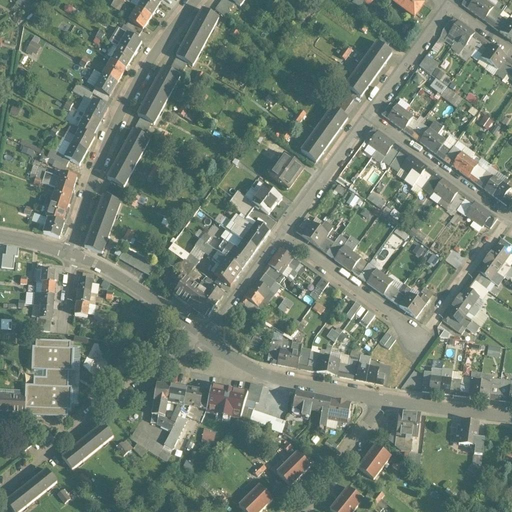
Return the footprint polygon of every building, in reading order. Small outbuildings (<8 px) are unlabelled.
[(135,0),(131,6),(137,9),(143,0),(135,0)] [(157,4),(151,0),(143,0),(137,9),(151,19),(160,6),(157,4)] [(234,4),(229,0),(223,0),(215,11),(224,18),(234,4)] [(423,6),(415,0),(396,0),(393,4),(413,19),(414,18),(417,14),(423,6)] [(474,0),(470,6),(467,10),(475,16),(485,3),(480,0),(474,0)] [(470,6),(465,1),(461,6),(467,10),(470,6)] [(485,3),(475,16),(484,22),(487,18),(493,9),(488,6),(485,3)] [(151,19),(137,9),(129,22),(143,31),(151,19)] [(493,9),(487,18),(495,23),(499,18),(498,18),(501,15),(493,9)] [(218,20),(202,11),(176,58),(177,59),(187,64),(192,67),(218,20)] [(260,19),(255,15),(251,20),(256,24),(260,19)] [(495,23),(487,18),(484,22),(491,28),(495,23)] [(507,24),(499,18),(495,23),(503,29),(507,24)] [(452,19),(445,29),(450,33),(458,23),(452,19)] [(503,29),(499,34),(508,40),(511,33),(511,23),(509,21),(503,29)] [(143,31),(129,22),(124,28),(139,37),(143,31)] [(466,29),(458,23),(450,33),(448,36),(456,42),(466,29)] [(503,29),(495,23),(491,28),(499,34),(503,29)] [(367,30),(361,26),(358,31),(364,35),(367,30)] [(124,28),(124,27),(121,32),(127,35),(136,41),(139,37),(124,28)] [(474,35),(466,29),(456,42),(464,48),(465,48),(471,40),(474,35)] [(239,34),(233,30),(230,35),(235,39),(239,34)] [(121,32),(119,31),(111,45),(118,50),(118,49),(127,35),(121,32)] [(127,35),(118,49),(133,58),(141,44),(136,41),(127,35)] [(482,41),(474,35),(471,40),(478,45),(479,45),(482,41)] [(390,42),(383,37),(379,41),(387,47),(390,42)] [(471,40),(465,48),(464,48),(462,51),(470,57),(478,45),(471,40)] [(490,47),(482,41),(479,45),(479,46),(487,51),(490,47)] [(38,58),(43,46),(32,42),(28,54),(38,58)] [(464,48),(456,42),(452,49),(460,55),(462,51),(464,48)] [(376,45),(345,88),(356,97),(360,99),(391,56),(376,45)] [(487,51),(479,46),(475,51),(483,57),(487,51)] [(113,47),(106,58),(112,61),(118,50),(113,47)] [(222,47),(215,57),(221,61),(228,51),(222,47)] [(481,59),(481,60),(489,66),(498,53),(490,47),(487,51),(483,57),(481,59)] [(351,52),(346,48),(339,57),(344,61),(351,52)] [(112,61),(110,63),(125,71),(133,58),(118,49),(118,50),(112,61)] [(483,57),(475,51),(471,57),(474,59),(476,56),(481,59),(483,57)] [(498,53),(489,66),(497,72),(503,63),(506,59),(498,53)] [(419,68),(431,76),(438,66),(427,58),(419,68)] [(187,64),(177,59),(171,69),(181,74),(187,64)] [(511,67),(511,62),(506,59),(503,63),(511,69),(511,67)] [(448,71),(452,65),(447,62),(443,67),(448,71)] [(125,71),(110,63),(102,76),(117,85),(125,71)] [(503,63),(497,72),(495,75),(503,81),(507,75),(511,69),(503,63)] [(180,78),(164,69),(138,116),(141,118),(151,124),(154,125),(180,78)] [(440,79),(444,74),(439,70),(435,75),(440,79)] [(334,76),(328,72),(325,77),(330,81),(334,76)] [(199,73),(192,85),(198,88),(205,76),(199,73)] [(503,81),(502,82),(505,84),(508,80),(511,82),(511,78),(507,75),(503,81)] [(117,85),(102,76),(95,89),(107,97),(109,98),(117,85)] [(91,95),(76,87),(72,94),(81,99),(88,103),(89,101),(92,96),(91,95)] [(95,89),(91,95),(92,96),(104,102),(107,97),(95,89)] [(347,90),(334,108),(343,114),(356,97),(347,90)] [(314,92),(310,97),(316,101),(319,96),(314,92)] [(74,110),(85,117),(93,103),(89,101),(88,103),(81,99),(74,110)] [(93,103),(85,117),(99,125),(107,111),(93,103)] [(183,105),(177,114),(183,118),(189,108),(183,105)] [(394,110),(389,106),(385,112),(390,115),(394,110)] [(405,113),(396,107),(394,110),(390,115),(387,120),(395,126),(405,113)] [(332,109),(301,153),(315,164),(347,120),(332,109)] [(385,112),(384,111),(381,116),(387,120),(390,115),(385,112)] [(300,112),(293,121),(298,125),(305,116),(300,112)] [(405,113),(395,126),(403,132),(407,128),(412,120),(413,119),(405,113)] [(85,117),(78,130),(80,131),(92,138),(99,125),(85,117)] [(416,123),(412,120),(407,128),(414,133),(417,129),(424,120),(420,117),(416,123)] [(151,124),(141,118),(136,128),(146,134),(151,124)] [(494,125),(489,121),(485,126),(491,130),(494,125)] [(68,136),(75,140),(80,131),(78,130),(73,127),(68,136)] [(414,133),(407,128),(403,132),(411,138),(414,133)] [(257,129),(251,137),(261,145),(268,136),(257,129)] [(377,133),(372,129),(368,133),(369,134),(374,138),(377,133)] [(425,135),(417,129),(414,133),(423,139),(425,135)] [(75,140),(72,145),(87,153),(94,140),(92,138),(80,131),(75,140)] [(423,139),(419,144),(428,150),(437,137),(429,131),(425,135),(423,139)] [(134,132),(108,180),(112,182),(122,188),(123,188),(149,141),(134,132)] [(168,136),(162,133),(157,144),(163,147),(168,136)] [(290,137),(284,133),(280,138),(286,142),(290,137)] [(386,139),(377,133),(374,138),(370,143),(368,146),(376,152),(386,139)] [(423,139),(414,133),(411,138),(419,144),(423,139)] [(369,134),(365,139),(370,143),(374,138),(369,134)] [(450,136),(445,143),(453,148),(457,143),(458,141),(450,136)] [(445,143),(437,137),(428,150),(436,156),(442,147),(445,143)] [(394,145),(386,139),(376,152),(385,158),(391,150),(394,145)] [(453,148),(445,143),(442,147),(450,152),(453,148)] [(473,154),(457,143),(453,148),(461,154),(469,160),(473,154)] [(87,153),(72,145),(65,157),(65,158),(70,161),(79,166),(87,153)] [(402,151),(394,145),(391,150),(398,155),(399,155),(402,151)] [(450,152),(442,147),(439,151),(447,157),(450,152)] [(461,154),(453,148),(450,152),(447,157),(455,163),(461,154)] [(31,158),(32,152),(20,149),(18,155),(31,158)] [(398,155),(391,150),(387,155),(395,160),(398,155)] [(410,157),(402,151),(399,155),(406,161),(410,157)] [(447,157),(439,151),(436,156),(444,161),(447,157)] [(65,157),(54,153),(50,161),(55,163),(66,168),(67,168),(70,161),(65,158),(65,157)] [(469,160),(461,154),(455,163),(452,167),(460,173),(469,160)] [(399,155),(398,155),(395,160),(392,164),(400,170),(406,161),(399,155)] [(303,171),(284,157),(269,177),(288,191),(303,171)] [(418,163),(410,157),(406,161),(400,170),(401,170),(409,176),(418,163)] [(455,163),(447,157),(444,161),(452,167),(455,163)] [(469,160),(460,173),(468,179),(471,175),(477,168),(478,166),(469,160)] [(66,168),(55,163),(53,168),(64,173),(66,168)] [(426,169),(418,163),(409,176),(417,182),(423,173),(426,169)] [(400,170),(392,164),(390,167),(398,173),(401,170),(400,170)] [(160,169),(154,166),(149,177),(155,180),(160,169)] [(485,174),(477,168),(471,175),(479,180),(480,181),(485,174)] [(434,174),(426,169),(423,173),(431,179),(434,174)] [(431,179),(423,173),(419,179),(427,185),(431,179)] [(493,179),(485,173),(485,174),(480,181),(487,186),(493,179)] [(42,184),(56,189),(59,179),(45,174),(42,184)] [(77,179),(61,174),(59,179),(56,189),(72,195),(77,179)] [(442,180),(434,174),(431,179),(439,185),(442,180)] [(479,180),(471,175),(468,179),(476,185),(479,180)] [(487,186),(484,191),(492,197),(502,184),(493,178),(493,179),(487,186)] [(427,185),(419,179),(417,182),(415,184),(424,190),(428,185),(427,185)] [(439,185),(431,179),(427,185),(428,185),(435,190),(439,185)] [(450,186),(442,180),(439,185),(435,190),(433,193),(441,199),(450,186)] [(480,181),(479,180),(476,185),(484,191),(487,186),(480,181)] [(122,188),(112,182),(107,192),(117,198),(122,188)] [(262,189),(255,184),(250,190),(257,196),(251,204),(250,206),(254,209),(257,211),(258,210),(267,216),(275,205),(276,206),(280,201),(263,188),(262,189)] [(502,184),(492,197),(501,203),(507,193),(510,190),(506,187),(502,184)] [(435,190),(428,185),(424,190),(423,192),(428,195),(430,192),(433,194),(433,193),(435,190)] [(459,192),(450,186),(441,199),(449,205),(452,202),(455,197),(459,192)] [(72,195),(56,189),(51,203),(67,209),(72,195)] [(338,191),(332,199),(338,204),(344,196),(338,191)] [(441,199),(433,193),(433,194),(430,192),(428,195),(431,197),(429,198),(438,204),(441,199)] [(467,198),(459,192),(455,197),(463,202),(463,203),(467,198)] [(251,204),(236,193),(232,199),(250,213),(254,209),(250,206),(251,204)] [(511,196),(507,193),(501,203),(506,207),(511,199),(511,196)] [(133,195),(129,206),(135,209),(140,198),(133,195)] [(358,200),(352,197),(348,202),(354,206),(358,200)] [(463,202),(455,197),(452,202),(460,208),(463,202)] [(121,204),(104,198),(84,249),(101,255),(121,204)] [(475,204),(467,198),(463,203),(471,208),(475,204)] [(250,213),(232,199),(227,205),(240,215),(246,219),(247,218),(250,213)] [(455,214),(447,208),(449,205),(441,199),(438,204),(437,205),(447,212),(446,213),(453,218),(454,217),(454,215),(455,214)] [(460,208),(452,202),(449,205),(447,208),(455,214),(457,212),(460,208)] [(67,209),(51,203),(47,218),(49,219),(62,224),(67,209)] [(471,208),(463,203),(457,212),(465,218),(466,217),(465,217),(471,208)] [(471,208),(465,217),(466,217),(473,223),(483,210),(475,204),(471,208)] [(491,216),(483,210),(473,223),(482,229),(484,226),(491,216)] [(246,219),(240,215),(237,219),(243,223),(246,219)] [(497,220),(491,216),(484,226),(490,230),(497,220)] [(246,219),(243,223),(237,219),(227,232),(242,243),(255,253),(269,234),(247,218),(246,219)] [(62,224),(49,219),(43,235),(59,240),(64,225),(62,224)] [(309,227),(303,223),(299,229),(305,233),(309,227)] [(305,233),(302,237),(310,243),(319,230),(311,224),(309,227),(305,233)] [(332,230),(324,224),(319,230),(328,236),(332,230)] [(227,232),(221,227),(214,235),(225,243),(220,249),(229,256),(232,258),(236,252),(242,243),(227,232)] [(299,229),(296,233),(302,237),(305,233),(299,229)] [(319,230),(310,243),(318,249),(322,245),(325,240),(328,236),(319,230)] [(134,234),(128,231),(123,242),(129,244),(134,234)] [(433,244),(418,233),(414,238),(430,250),(433,244)] [(215,244),(204,235),(200,241),(205,245),(208,247),(211,250),(215,244)] [(333,245),(325,240),(322,245),(329,251),(333,245)] [(205,245),(200,241),(195,248),(203,254),(206,250),(203,247),(205,245)] [(511,249),(501,241),(497,246),(508,254),(511,249)] [(255,253),(242,243),(236,252),(232,258),(245,267),(255,253)] [(289,248),(284,244),(280,250),(289,257),(293,251),(288,248),(289,248)] [(355,250),(347,244),(344,248),(352,254),(355,250)] [(329,251),(322,245),(318,249),(326,255),(329,251)] [(341,251),(334,245),(333,245),(329,251),(337,256),(341,251)] [(497,246),(491,254),(490,254),(504,264),(510,256),(508,254),(497,246)] [(211,250),(208,247),(206,250),(203,254),(221,267),(225,260),(211,250)] [(344,248),(341,251),(337,256),(334,261),(342,267),(352,254),(344,248)] [(289,257),(280,250),(274,258),(287,268),(293,260),(289,257)] [(156,268),(125,251),(120,261),(149,277),(156,268)] [(337,256),(329,251),(326,255),(334,261),(337,256)] [(352,254),(342,267),(351,273),(354,268),(357,264),(360,260),(352,254)] [(504,264),(490,254),(483,265),(496,275),(504,264)] [(199,263),(189,256),(184,263),(194,270),(199,263)] [(232,258),(229,256),(225,260),(242,272),(245,267),(232,258)] [(287,268),(274,258),(268,267),(272,270),(278,274),(281,276),(287,268)] [(221,267),(214,277),(230,289),(242,272),(225,260),(221,267)] [(293,260),(287,268),(293,273),(299,264),(293,260)] [(368,266),(360,260),(357,264),(365,270),(367,266),(368,266)] [(365,270),(357,264),(354,268),(362,274),(365,270)] [(504,264),(496,275),(503,280),(511,269),(509,268),(504,264)] [(483,265),(477,273),(482,277),(490,283),(496,275),(483,265)] [(375,272),(367,266),(365,270),(362,274),(362,275),(366,270),(373,275),(375,272)] [(268,267),(262,275),(267,278),(272,270),(268,267)] [(362,274),(354,268),(351,273),(358,279),(362,274)] [(272,270),(267,278),(272,282),(278,274),(272,270)] [(373,275),(366,270),(362,275),(370,280),(373,275)] [(52,272),(42,271),(40,284),(42,284),(53,285),(54,273),(52,272)] [(384,278),(376,271),(375,272),(373,275),(370,280),(366,284),(375,291),(384,278)] [(477,273),(471,281),(476,285),(476,284),(482,277),(477,273)] [(278,274),(272,282),(275,283),(275,284),(278,286),(284,278),(281,276),(278,274)] [(362,275),(362,274),(358,279),(366,284),(370,280),(362,275)] [(262,275),(256,282),(261,286),(267,278),(262,275)] [(496,275),(490,283),(497,288),(503,280),(496,275)] [(199,290),(182,277),(176,286),(177,287),(176,287),(179,289),(173,297),(187,307),(199,290)] [(490,283),(482,277),(476,284),(481,288),(485,291),(490,283)] [(267,278),(261,286),(269,292),(275,284),(275,283),(272,282),(267,278)] [(384,278),(375,291),(383,297),(386,292),(390,287),(392,284),(384,278)] [(328,284),(322,280),(316,289),(322,293),(328,284)] [(82,281),(80,281),(78,293),(91,295),(93,283),(82,281)] [(471,281),(466,289),(470,293),(476,285),(471,281)] [(261,286),(256,282),(250,291),(263,300),(269,292),(261,286)] [(53,285),(42,284),(41,296),(54,297),(55,285),(53,285)] [(202,299),(215,309),(223,298),(204,284),(199,290),(206,295),(202,299)] [(476,285),(470,293),(475,296),(481,288),(476,284),(476,285)] [(398,293),(390,287),(386,292),(394,298),(397,294),(398,293)] [(411,292),(403,287),(398,293),(397,294),(405,299),(408,295),(411,292)] [(422,290),(418,287),(414,292),(419,295),(422,290)] [(429,292),(425,289),(420,295),(424,298),(429,292)] [(470,293),(466,289),(460,297),(459,297),(473,307),(475,304),(479,299),(475,296),(470,293)] [(199,290),(187,307),(204,320),(208,319),(215,309),(202,299),(206,295),(199,290)] [(321,294),(315,290),(313,293),(319,298),(321,294)] [(263,300),(250,291),(244,299),(254,306),(257,309),(263,300)] [(269,292),(263,300),(268,304),(274,297),(269,294),(270,293),(269,292)] [(394,298),(386,292),(383,297),(391,302),(394,298)] [(91,295),(78,293),(77,305),(89,307),(91,295)] [(405,299),(397,294),(394,298),(402,303),(405,299)] [(41,296),(34,295),(33,307),(40,308),(41,296)] [(402,303),(399,308),(407,314),(416,301),(408,295),(405,299),(402,303)] [(424,298),(420,295),(416,301),(425,307),(429,301),(424,298)] [(54,297),(41,296),(40,308),(53,309),(54,297)] [(473,307),(459,297),(452,308),(465,317),(468,314),(473,307)] [(402,303),(394,298),(391,302),(399,308),(402,303)] [(254,306),(244,299),(240,305),(250,312),(254,306)] [(263,300),(257,309),(259,310),(262,312),(268,304),(263,300)] [(284,300),(281,305),(290,311),(293,306),(284,300)] [(425,307),(416,301),(407,314),(415,320),(425,307)] [(355,304),(345,318),(350,321),(360,308),(355,304)] [(89,307),(77,305),(75,317),(87,319),(89,307)] [(281,305),(277,310),(283,314),(286,309),(281,305)] [(254,306),(250,312),(254,315),(259,310),(257,309),(254,306)] [(473,307),(468,314),(473,318),(478,311),(473,307)] [(53,309),(40,308),(39,320),(51,321),(52,321),(53,309)] [(465,317),(452,308),(451,308),(452,308),(446,316),(455,323),(459,326),(465,318),(465,317)] [(455,323),(446,316),(442,322),(451,329),(455,323)] [(459,326),(455,323),(451,329),(458,334),(462,328),(465,330),(471,323),(465,318),(459,326)] [(51,321),(39,320),(37,320),(36,332),(49,334),(51,321)] [(11,321),(0,321),(0,332),(11,332),(11,321)] [(294,322),(291,327),(289,330),(294,333),(296,330),(299,325),(294,322)] [(253,347),(259,350),(265,342),(259,339),(261,337),(264,339),(265,336),(263,335),(266,330),(260,328),(253,340),(257,342),(253,347)] [(344,331),(336,343),(341,346),(349,335),(344,331)] [(337,336),(332,332),(329,336),(332,339),(331,341),(333,343),(335,341),(334,340),(337,336)] [(395,342),(386,335),(379,345),(388,352),(395,342)] [(70,344),(35,342),(35,349),(32,349),(31,372),(46,373),(45,380),(33,379),(33,387),(25,387),(25,398),(24,416),(24,417),(67,419),(67,412),(71,412),(71,389),(68,389),(68,374),(72,374),(73,350),(70,350),(70,344)] [(271,343),(270,347),(280,349),(280,351),(290,353),(292,344),(281,342),(281,345),(271,343)] [(302,347),(292,344),(290,353),(300,355),(299,360),(308,362),(309,360),(311,352),(301,350),(302,347)] [(84,369),(96,373),(100,361),(107,363),(111,351),(92,345),(84,369)] [(490,345),(488,355),(501,358),(503,348),(490,345)] [(280,349),(270,347),(267,360),(271,360),(271,359),(278,361),(280,351),(280,349)] [(290,353),(280,351),(278,361),(277,366),(287,368),(290,353)] [(320,354),(311,352),(309,360),(319,362),(319,358),(320,354)] [(300,355),(290,353),(287,368),(297,370),(299,360),(300,355)] [(350,357),(347,368),(357,370),(358,366),(368,368),(371,358),(362,356),(361,359),(350,357)] [(319,362),(317,369),(316,374),(326,376),(329,360),(319,358),(319,362)] [(308,362),(299,360),(297,370),(299,371),(301,365),(308,367),(308,362)] [(319,362),(309,360),(308,362),(308,367),(317,369),(319,362)] [(332,361),(329,360),(326,376),(336,378),(337,372),(339,366),(339,362),(332,361)] [(347,368),(339,366),(337,372),(346,374),(347,368)] [(368,368),(358,366),(356,376),(355,382),(365,384),(368,368)] [(357,370),(347,368),(346,374),(347,374),(356,376),(357,370)] [(378,370),(368,368),(365,384),(375,386),(377,376),(378,370)] [(384,377),(377,376),(375,386),(382,387),(384,377)] [(501,382),(491,381),(492,377),(481,376),(480,384),(491,385),(489,395),(499,396),(500,389),(501,382)] [(437,379),(430,378),(430,383),(429,388),(429,394),(439,395),(441,379),(440,379),(437,379)] [(451,380),(441,379),(439,395),(449,396),(450,391),(450,386),(451,380)] [(480,384),(470,383),(470,387),(469,393),(468,399),(478,400),(480,384)] [(262,388),(250,384),(247,395),(245,401),(255,404),(257,405),(262,388)] [(491,385),(480,384),(478,400),(489,401),(489,395),(491,385)] [(170,387),(157,387),(154,403),(155,403),(152,418),(165,419),(167,405),(170,387)] [(186,390),(170,387),(167,405),(178,407),(183,408),(186,390)] [(211,387),(209,395),(206,412),(206,414),(217,416),(217,417),(230,420),(230,419),(241,421),(241,419),(245,401),(247,395),(211,387)] [(509,391),(500,389),(499,396),(499,397),(509,398),(509,391)] [(186,390),(183,408),(177,420),(184,422),(189,409),(199,411),(199,410),(203,393),(186,390)] [(209,395),(203,393),(199,410),(206,412),(209,395)] [(314,398),(295,394),(292,409),(310,413),(311,413),(314,398)] [(25,398),(0,397),(0,416),(6,417),(6,415),(24,416),(25,398)] [(331,402),(314,398),(311,413),(322,415),(328,417),(331,402)] [(255,404),(245,401),(241,419),(249,421),(248,424),(281,434),(284,423),(253,412),(255,404)] [(351,405),(331,402),(328,417),(327,421),(347,425),(351,405)] [(178,407),(171,423),(174,425),(177,420),(183,408),(178,407)] [(310,413),(292,409),(291,416),(309,419),(310,413)] [(419,417),(399,414),(398,424),(397,423),(396,430),(397,430),(396,437),(412,439),(416,440),(419,417)] [(328,417),(322,415),(320,427),(326,428),(327,421),(328,417)] [(165,419),(152,418),(151,425),(155,425),(161,428),(166,421),(165,420),(165,419)] [(298,420),(285,418),(284,423),(283,430),(295,432),(297,422),(298,420)] [(184,422),(177,420),(174,425),(170,434),(167,440),(175,445),(186,423),(184,422)] [(171,423),(166,421),(161,428),(160,430),(170,434),(174,425),(171,423)] [(478,424),(461,422),(460,428),(457,428),(457,434),(460,434),(459,438),(464,439),(476,440),(478,424)] [(320,428),(309,423),(308,430),(316,434),(319,430),(320,428)] [(113,439),(103,427),(63,459),(72,471),(113,439)] [(214,445),(218,434),(206,430),(202,441),(214,445)] [(162,450),(135,431),(130,440),(157,459),(162,450)] [(31,447),(24,437),(19,441),(26,451),(31,447)] [(412,439),(396,437),(395,447),(400,451),(410,452),(412,439)] [(338,446),(329,438),(324,444),(334,452),(338,446)] [(476,440),(464,439),(463,447),(474,448),(475,448),(476,440)] [(175,445),(167,440),(164,446),(172,451),(175,445)] [(483,441),(476,440),(475,448),(474,448),(473,452),(482,453),(483,441)] [(129,453),(122,444),(117,449),(124,458),(129,453)] [(291,449),(287,444),(283,449),(287,453),(291,449)] [(375,447),(358,470),(373,481),(390,459),(375,447)] [(482,453),(473,452),(472,465),(480,466),(482,453)] [(297,454),(276,474),(290,488),(310,468),(297,454)] [(421,455),(409,454),(408,465),(418,474),(421,455)] [(401,467),(395,462),(392,467),(397,471),(401,467)] [(260,465),(252,473),(257,478),(265,470),(260,465)] [(47,472),(7,505),(12,511),(22,511),(57,484),(47,472)] [(224,473),(218,479),(226,487),(232,481),(224,473)] [(91,484),(84,475),(79,479),(86,488),(91,484)] [(260,511),(271,501),(258,488),(239,507),(243,511),(260,511)] [(347,490),(330,511),(353,511),(362,501),(347,490)] [(70,501),(63,492),(58,496),(65,505),(70,501)] [(378,492),(371,501),(377,505),(384,496),(378,492)] [(221,498),(217,502),(222,507),(226,503),(221,498)] [(222,507),(217,502),(213,506),(218,511),(222,507)]
